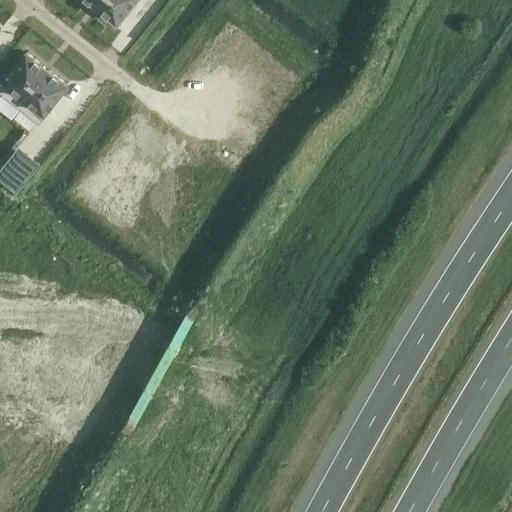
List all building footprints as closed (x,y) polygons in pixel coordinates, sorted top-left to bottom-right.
[(87,0),(115,22),(133,0),(87,0)] [(26,51),(0,82),(0,89),(38,120),(67,84),(26,51)] [(168,186),(189,202),(256,118),(236,102),(227,113),(196,87),(146,149),(177,175),(168,186)] [(3,165),(0,168),(0,177),(16,190),(23,181),(3,165)] [(15,254),(5,246),(0,253),(10,260),(15,254)] [(19,267),(24,261),(15,254),(10,260),(19,267)] [(54,287),(59,281),(50,274),(45,280),(54,287)] [(0,314),(17,293),(0,279),(0,314)] [(0,335),(11,344),(38,309),(17,293),(0,314),(0,335)] [(0,379),(30,397),(41,379),(7,359),(0,371),(0,379)] [(0,403),(20,415),(30,397),(0,379),(0,403)] [(64,408),(54,402),(50,409),(61,415),(64,408)] [(0,427),(9,433),(20,415),(0,403),(0,427)] [(57,422),(61,415),(50,409),(46,416),(57,422)] [(0,448),(9,433),(0,427),(0,448)] [(44,444),(34,438),(30,444),(40,450),(44,444)] [(40,450),(30,444),(26,451),(36,457),(40,450)] [(23,479),(13,473),(9,480),(20,486),(23,479)] [(16,492),(20,486),(9,480),(5,486),(16,492)]
